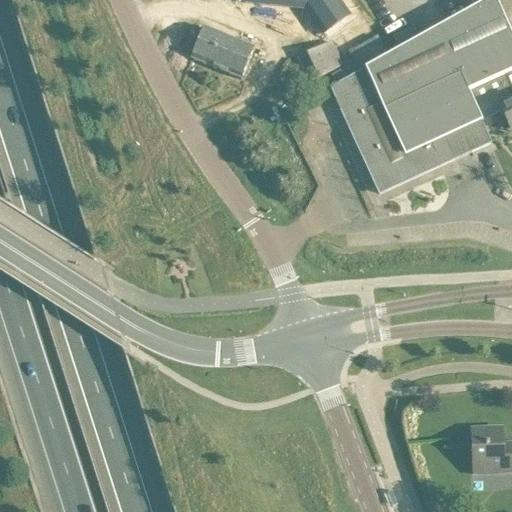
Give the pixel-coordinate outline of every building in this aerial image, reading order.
[(245,0),(245,3),(305,9),(323,35),(349,16),(337,0),(245,0)] [(511,36),(495,0),(491,0),(367,69),(390,109),(460,77),(467,92),(511,72),(511,36)] [(191,59),(242,80),(255,48),(204,28),(191,59)] [(309,82),(343,67),(331,42),(298,58),(309,82)] [(345,68),(332,75),(337,87),(359,74),(352,60),(343,64),(345,68)] [(337,87),(331,89),(379,195),(491,144),(480,121),(502,111),(510,129),(511,127),(511,72),(467,92),(460,77),(390,109),(367,69),(359,74),(337,87)] [(473,474),(489,474),(511,472),(511,452),(503,453),(503,429),(471,430),(473,465),(473,474)]
